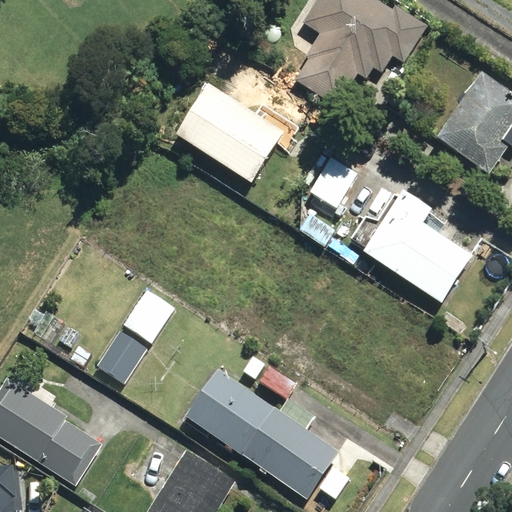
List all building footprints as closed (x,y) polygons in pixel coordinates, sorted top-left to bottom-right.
[(294,88),(335,113),(356,80),(364,86),(371,74),(380,80),(391,62),(402,69),(424,33),(393,14),(391,18),(361,0),(320,0),(301,31),(318,42),(304,65),(307,66),(294,88)] [(435,150),(487,184),(505,157),(498,152),(511,130),(511,105),(481,85),(435,150)] [(173,149),(250,195),(281,144),(204,98),(173,149)] [(303,189),(336,210),(363,168),(329,146),(303,189)] [(363,265),(442,312),(470,264),(420,235),(429,221),(401,205),(363,265)] [(389,333),(396,323),(346,292),(306,357),(364,392),(397,338),(389,333)] [(127,332),(152,344),(171,306),(146,294),(127,332)] [(283,321),(253,299),(231,330),(261,351),(283,321)] [(95,373),(122,391),(146,356),(118,338),(95,373)] [(241,378),(254,386),(264,371),(252,363),(241,378)] [(66,418),(9,382),(0,396),(0,444),(74,490),(101,446),(63,423),(66,418)] [(185,428),(306,507),(337,460),(215,382),(185,428)] [(154,511),(220,511),(232,493),(184,464),(154,511)]
